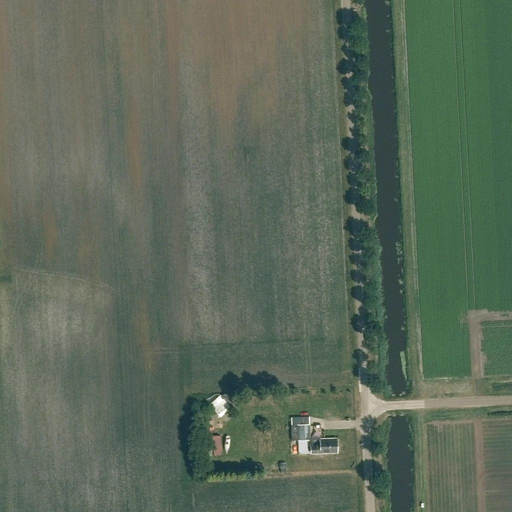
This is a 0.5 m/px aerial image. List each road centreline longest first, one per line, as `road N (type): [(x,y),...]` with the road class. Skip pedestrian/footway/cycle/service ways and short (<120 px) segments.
road 1 (unclassified): [(364,407),(345,12)]
road 2 (unclassified): [(364,407),(511,400)]
